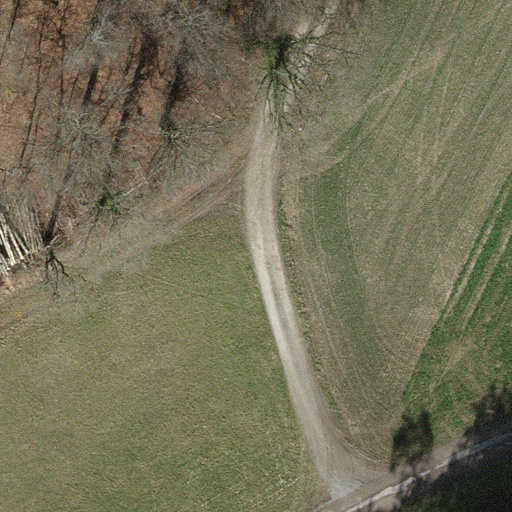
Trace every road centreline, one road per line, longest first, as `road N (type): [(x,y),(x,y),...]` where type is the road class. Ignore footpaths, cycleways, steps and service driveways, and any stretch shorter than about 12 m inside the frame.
road 1 (track): [(356,511),(310,424),(263,225),(260,174),(321,0)]
road 2 (track): [(0,301),(260,174)]
road 3 (unclassified): [(344,511),(511,436)]
